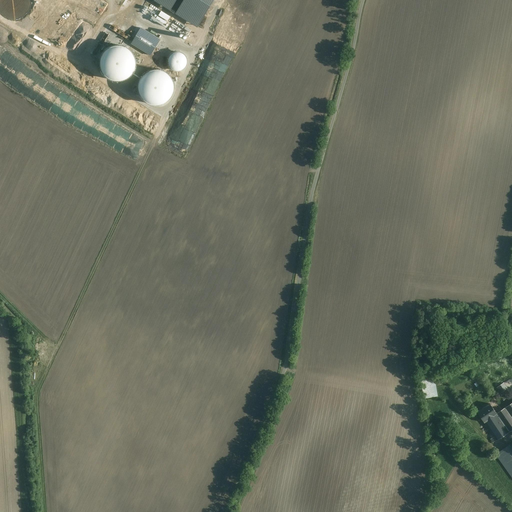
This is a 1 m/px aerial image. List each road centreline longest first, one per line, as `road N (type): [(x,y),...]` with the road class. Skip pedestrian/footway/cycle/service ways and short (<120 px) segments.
road 1 (track): [(44,511),(36,394),(220,0)]
road 2 (unclassified): [(225,511),(286,361),(309,195),(363,0)]
